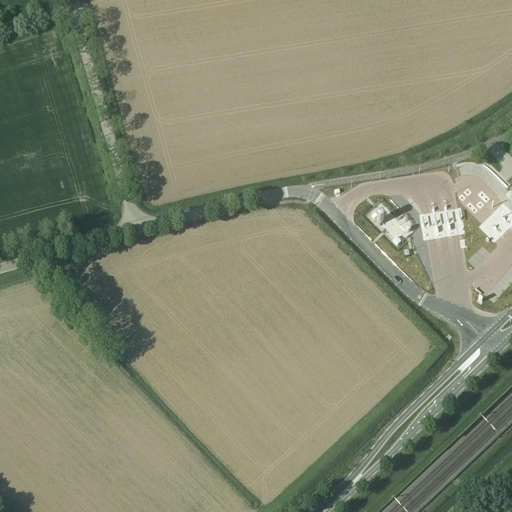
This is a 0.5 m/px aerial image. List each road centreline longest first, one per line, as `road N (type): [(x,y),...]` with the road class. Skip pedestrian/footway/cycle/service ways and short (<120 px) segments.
road 1 (unclassified): [(135,231),(271,195),(311,194),(411,291),(483,339)]
road 2 (unclassified): [(135,231),(67,0)]
road 3 (secondary): [(483,339),(389,432),(335,502)]
road 4 (secondary): [(335,502),(495,351)]
road 5 (unclassified): [(0,269),(135,231)]
